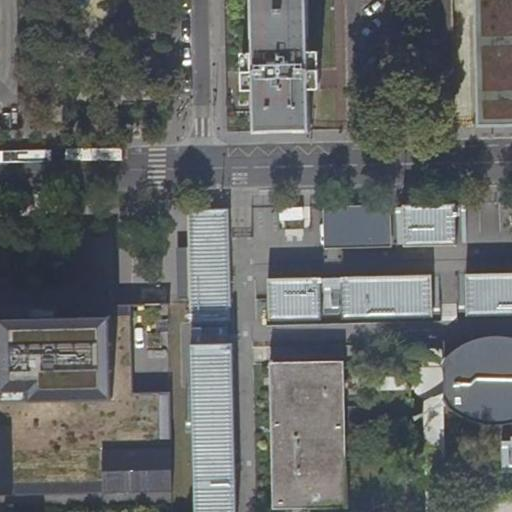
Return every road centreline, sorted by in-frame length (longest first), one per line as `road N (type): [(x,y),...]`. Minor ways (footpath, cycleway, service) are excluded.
road 1 (residential): [(511,160),(205,165)]
road 2 (residential): [(205,165),(0,170)]
road 3 (residential): [(200,0),(205,165)]
